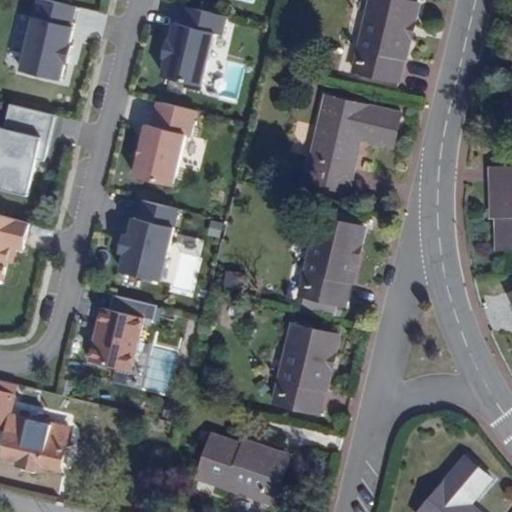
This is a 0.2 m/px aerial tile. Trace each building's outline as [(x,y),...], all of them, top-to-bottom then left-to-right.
[(39,0),(22,70),(61,80),(66,63),(68,63),(73,46),(70,46),(74,28),(72,27),(77,7),(49,0),(39,0)] [(371,0),(356,70),(399,80),(417,4),(401,0),(371,0)] [(164,76),(203,86),(216,33),(223,35),(228,17),(184,6),(180,24),(177,23),(172,41),(169,41),(165,58),(168,58),(164,76)] [(511,79),(500,127),(511,129),(511,79)] [(327,97),(307,181),(350,191),(364,140),(394,147),(402,114),(327,97)] [(135,176),(173,185),(185,135),(191,136),(197,111),(158,102),(152,127),(147,126),(135,176)] [(0,188),(28,195),(37,159),(45,161),(56,115),(11,104),(5,128),(0,126),(0,188)] [(511,168),(504,168),(504,211),(498,211),(499,246),(511,245),(511,158),(511,159),(511,168)] [(504,211),(504,168),(496,168),(496,211),(498,211),(504,211)] [(122,272),(161,281),(179,210),(143,201),(138,219),(134,218),(130,236),(126,235),(121,252),(126,253),(122,272)] [(0,279),(3,280),(7,262),(11,246),(16,248),(23,249),(30,223),(0,215),(0,279)] [(322,217),(302,294),(345,305),(364,228),(322,217)] [(11,246),(7,262),(12,263),(16,248),(11,246)] [(89,361),(131,372),(144,318),(102,308),(89,361)] [(293,325),(276,402),(318,412),(337,335),(293,325)] [(143,389),(168,394),(177,351),(152,346),(143,389)] [(0,436),(8,403),(0,401),(0,436)] [(9,417),(1,455),(18,459),(17,462),(42,467),(42,463),(60,467),(68,429),(9,417)] [(244,453),(246,448),(213,436),(198,478),(273,503),(286,467),(244,453)] [(247,446),(246,448),(244,453),(286,467),(289,460),(247,446)] [(493,476),(467,454),(419,511),(480,511),(470,503),(493,476)]
